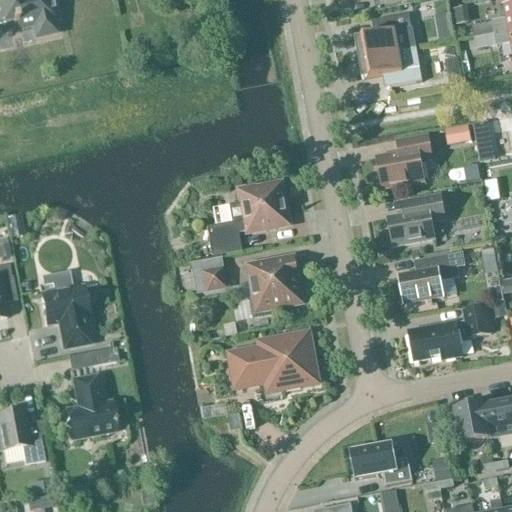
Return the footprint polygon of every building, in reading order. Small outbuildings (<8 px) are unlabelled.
[(0,0),(0,26),(12,24),(13,28),(16,27),(15,23),(30,20),(35,40),(54,36),(49,15),(53,14),(49,0),(0,0)] [(492,25),(494,36),(511,32),(511,0),(503,0),(505,7),(503,8),(505,22),(492,25)] [(354,40),(358,61),(398,54),(397,44),(413,41),(409,17),(377,23),(380,36),(354,40)] [(453,42),(451,31),(438,33),(440,45),(453,42)] [(511,32),(494,36),(496,48),(510,46),(511,56),(511,32)] [(398,54),(358,61),(362,82),(387,78),(390,91),(417,86),(413,62),(400,65),(398,54)] [(463,87),(460,75),(447,77),(450,89),(463,87)] [(468,129),(444,134),(447,148),(471,143),(468,129)] [(402,156),(376,161),(382,192),(424,184),(420,165),(432,163),(427,139),(400,144),(402,156)] [(241,206),(229,208),(233,225),(207,230),(213,259),(242,254),(239,236),(288,227),(281,188),(257,192),(256,190),(238,193),(241,206)] [(414,216),(388,221),(393,250),(434,242),(431,225),(445,222),(440,198),(412,204),(414,216)] [(22,239),(19,219),(7,221),(10,241),(22,239)] [(424,275),(398,280),(403,307),(443,299),(440,284),(451,282),(447,258),(421,263),(424,275)] [(249,300),(252,320),(273,317),(272,312),(303,306),(294,260),(248,268),(253,299),(249,300)] [(228,292),(222,261),(191,267),(197,298),(228,292)] [(0,322),(6,321),(0,287),(0,281),(11,280),(8,268),(0,269),(0,322)] [(91,347),(86,321),(89,321),(83,289),(40,297),(46,329),(58,327),(63,352),(91,347)] [(456,325),(408,334),(414,366),(442,361),(442,364),(462,360),(459,345),(468,341),(491,337),(486,311),(463,315),(465,326),(456,327),(456,325)] [(317,385),(308,336),(279,342),(280,348),(230,357),(236,391),(278,383),(280,392),(284,391),(287,393),(300,391),(302,388),(317,385)] [(93,370),(118,365),(115,351),(90,356),(93,370)] [(102,406),(97,379),(72,383),(77,411),(66,413),(72,444),(108,437),(117,425),(114,422),(111,405),(102,406)] [(511,437),(511,404),(484,409),(490,442),(511,437)] [(484,407),(454,412),(460,447),(490,442),(484,409),(484,407)] [(27,441),(22,413),(0,417),(0,441),(2,454),(21,450),(24,468),(44,464),(40,438),(27,441)] [(231,435),(242,432),(239,417),(228,419),(231,435)] [(392,476),(387,449),(343,457),(349,484),(380,478),(382,491),(406,486),(404,474),(392,476)] [(436,482),(450,479),(446,461),(433,463),(436,482)] [(494,466),(495,473),(509,471),(508,463),(494,466)] [(495,473),(494,466),(480,469),(481,476),(495,473)] [(484,491),(498,489),(497,481),(483,484),(484,491)] [(439,484),(440,492),(454,490),(452,482),(439,484)] [(427,495),(440,492),(439,484),(425,487),(427,495)] [(502,511),(501,503),(490,505),(491,511),(502,511)]
